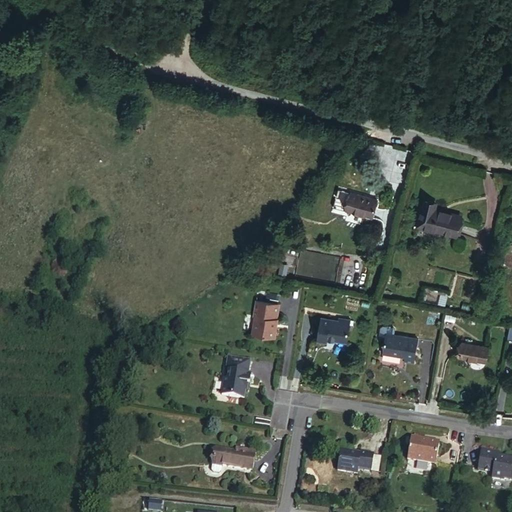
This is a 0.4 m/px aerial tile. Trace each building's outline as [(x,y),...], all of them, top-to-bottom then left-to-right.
[(353,193),(358,183),(351,179),(345,189),(353,193)] [(359,182),(358,183),(353,193),(350,197),(374,211),(383,195),(359,182)] [(350,197),(353,193),(345,189),(342,193),(350,197)] [(425,200),(418,225),(456,236),(462,215),(435,208),(437,203),(425,200)] [(287,274),(288,264),(281,263),(279,273),(287,274)] [(284,305),(262,301),(260,317),(262,317),(259,335),(280,339),(282,330),(281,328),(281,326),(283,326),(284,320),(281,320),(284,305)] [(351,344),(355,324),(343,322),(336,321),(336,319),(326,317),(322,342),(332,344),(333,340),(351,344)] [(384,337),(389,338),(387,353),(409,356),(408,362),(419,363),(423,338),(398,334),(399,328),(398,326),(387,324),(385,326),(383,335),(384,337)] [(491,347),(464,342),(461,358),(489,363),(491,347)] [(249,400),(250,392),(252,385),(254,386),(256,375),(253,375),(255,362),(233,358),(226,396),(249,400)] [(427,442),(428,439),(416,437),(412,460),(441,464),(444,445),(427,442)] [(502,451),(484,448),(480,469),(495,472),(494,477),(507,479),(507,477),(511,478),(511,455),(508,455),(508,456),(501,455),(502,451)] [(261,453),(249,451),(249,454),(243,453),(221,450),(218,466),(258,472),(261,453)] [(366,454),(346,451),(343,472),(363,475),(364,469),(377,471),(379,455),(366,452),(366,454)]
